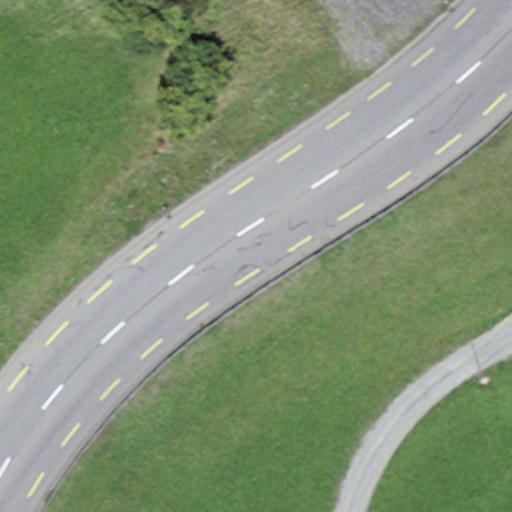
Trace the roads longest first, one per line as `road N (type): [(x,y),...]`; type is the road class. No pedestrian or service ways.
road 1 (primary): [(0,475),(101,343),(235,237),(426,111),(511,31)]
road 2 (track): [(511,349),(447,384),(389,438),(355,511)]
